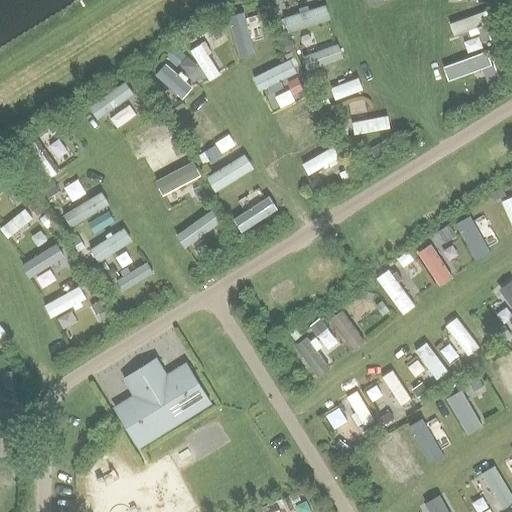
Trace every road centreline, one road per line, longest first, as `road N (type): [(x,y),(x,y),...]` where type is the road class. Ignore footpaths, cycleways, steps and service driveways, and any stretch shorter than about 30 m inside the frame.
road 1 (track): [(93,130),(204,301)]
road 2 (track): [(0,70),(110,0)]
road 3 (track): [(61,392),(0,289)]
